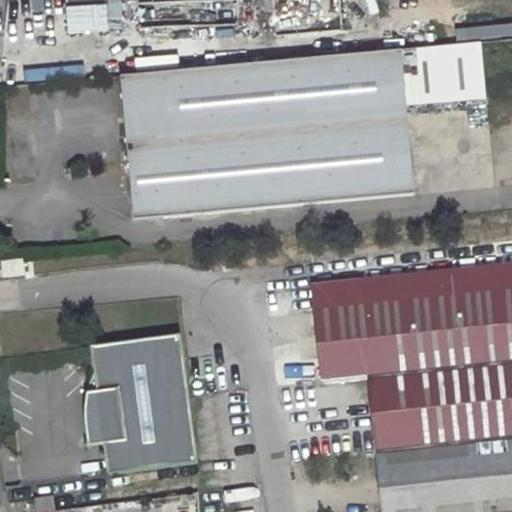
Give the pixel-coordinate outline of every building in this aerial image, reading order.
[(221,0),(150,0),(152,29),(223,25),(221,0)] [(337,0),(271,0),(274,37),(340,32),(337,0)] [(415,195),(406,105),(485,98),(480,44),(121,77),(134,221),(415,195)] [(24,258),(0,260),(0,261),(2,278),(25,276),(24,258)] [(511,511),(511,265),(312,287),(323,385),(370,381),(382,511),(511,511)] [(97,392),(87,394),(86,394),(84,413),(84,427),(88,446),(104,444),(109,475),(197,463),(180,335),(91,347),(97,392)] [(55,511),(53,496),(34,499),(35,511),(55,511)]
